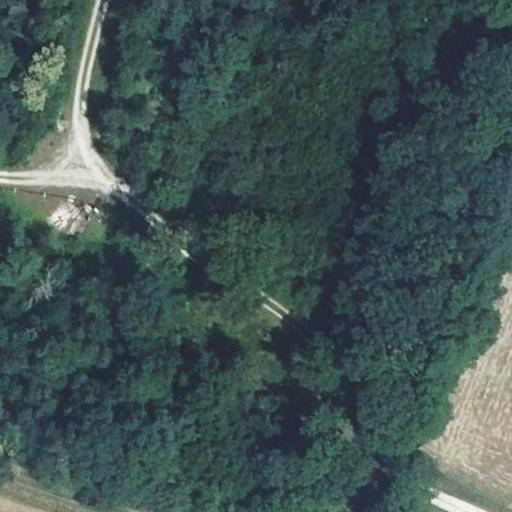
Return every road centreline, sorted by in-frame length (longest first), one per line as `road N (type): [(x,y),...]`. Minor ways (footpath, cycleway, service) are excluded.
road 1 (track): [(463,511),(399,487),(351,365),(121,190),(0,174)]
road 2 (track): [(72,180),(100,0)]
road 3 (track): [(128,511),(0,456)]
